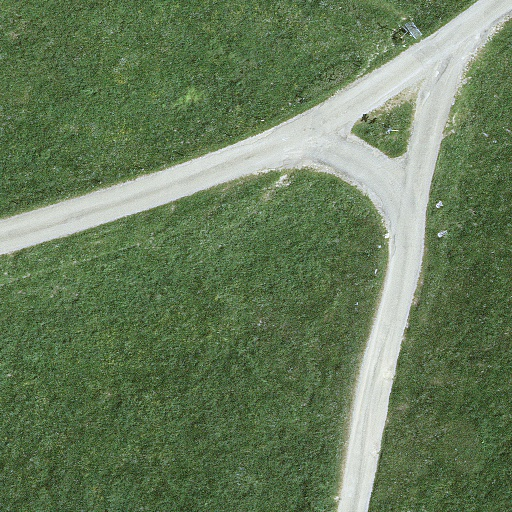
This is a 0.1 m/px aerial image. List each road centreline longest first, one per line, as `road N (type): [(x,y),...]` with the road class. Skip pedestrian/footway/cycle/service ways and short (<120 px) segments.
road 1 (track): [(449,43),(287,141),(0,238)]
road 2 (track): [(352,511),(413,207)]
road 3 (track): [(413,207),(449,43)]
road 4 (track): [(413,207),(374,172),(287,141)]
